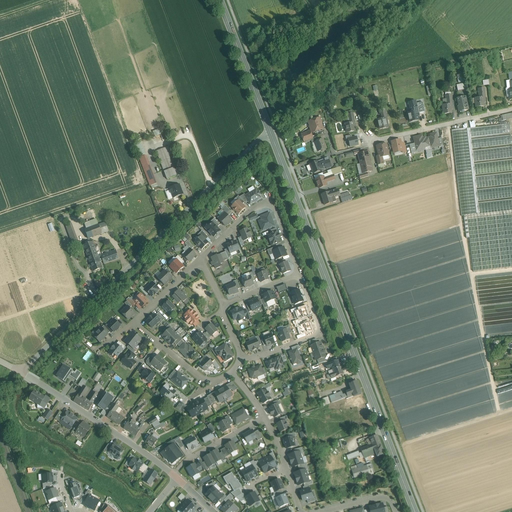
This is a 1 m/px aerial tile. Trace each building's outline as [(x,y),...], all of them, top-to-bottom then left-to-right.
[(465,97),(457,99),(459,107),(458,107),(459,112),(468,110),(465,97)] [(480,98),(475,98),(476,107),(484,107),(483,103),(485,103),(484,98),(480,98)] [(452,104),(442,105),(443,114),(451,114),(451,110),(452,110),(452,104)] [(413,112),(408,113),(410,122),(418,120),(417,117),(419,116),(417,111),(413,112)] [(320,118),(309,122),(310,127),(309,127),(312,133),(322,129),(320,123),(321,123),(320,118)] [(382,119),(377,120),(379,129),(387,127),(386,124),(388,124),(386,118),(382,119)] [(350,123),(345,124),(347,133),(355,131),(354,128),(355,127),(354,122),(350,123)] [(510,124),(470,128),(471,137),(511,133),(510,124)] [(470,128),(451,130),(461,216),(464,216),(479,214),(478,203),(478,201),(476,190),(476,188),(475,176),(475,175),(473,164),(473,162),(472,151),(472,148),(471,139),(471,137),(470,128)] [(310,130),(300,134),(303,142),(313,139),(310,130)] [(428,138),(430,149),(443,146),(440,135),(428,138)] [(511,135),(471,139),(472,148),(511,144),(511,135)] [(357,137),(348,139),(348,140),(350,147),(358,145),(357,137)] [(413,139),(416,153),(430,149),(428,138),(423,139),(423,137),(413,139)] [(319,141),(314,143),(315,143),(318,152),(321,151),(322,152),(325,151),(325,150),(325,149),(326,149),(322,139),(319,141)] [(400,141),(392,143),(394,152),(402,151),(401,145),(400,141)] [(386,144),(377,146),(379,156),(379,158),(382,157),(389,156),(386,144)] [(511,146),(472,151),(473,162),(511,157),(511,146)] [(165,148),(156,151),(164,171),(173,168),(165,148)] [(363,153),(358,154),(360,164),(370,162),(367,152),(363,153)] [(146,155),(139,158),(143,168),(149,165),(146,155)] [(511,159),(473,164),(475,175),(511,170),(511,159)] [(324,163),(319,164),(318,162),(310,165),(313,173),(321,170),(326,168),(325,167),(324,163)] [(370,162),(360,164),(363,173),(367,172),(372,171),(370,162)] [(155,180),(149,165),(143,168),(149,183),(155,180)] [(340,167),(331,170),(333,175),(333,176),(342,173),(340,167)] [(173,168),(164,171),(167,179),(176,176),(174,170),(173,168)] [(511,172),(475,176),(476,188),(511,184),(511,172)] [(324,177),(315,180),(317,185),(317,184),(319,188),(327,185),(326,183),(335,180),(333,176),(333,175),(324,178),(324,177)] [(179,184),(169,188),(173,198),(182,195),(180,189),(181,189),(179,184)] [(511,185),(476,190),(478,201),(511,197),(511,185)] [(257,193),(256,190),(252,193),(251,193),(245,196),(250,204),(260,198),(259,196),(260,195),(258,192),(257,193)] [(329,192),(321,195),(324,205),(333,203),(336,202),(335,197),(340,196),(340,195),(338,190),(329,192)] [(244,203),(238,196),(236,199),(238,201),(242,205),(244,203)] [(511,198),(478,203),(479,214),(511,210),(511,198)] [(242,205),(238,201),(232,207),(233,209),(233,210),(235,211),(236,212),(239,214),(245,208),(242,205)] [(231,213),(225,206),(221,210),(224,213),(227,216),(231,213)] [(511,210),(479,214),(464,216),(466,238),(469,238),(473,272),(511,267),(511,210)] [(227,216),(224,213),(218,219),(225,227),(232,221),(227,216)] [(269,213),(260,217),(263,223),(260,224),(262,230),(274,226),(269,213)] [(220,225),(214,219),(211,222),(212,223),(213,223),(217,228),(220,225)] [(105,222),(98,225),(101,234),(108,231),(105,222)] [(78,242),(71,223),(66,225),(73,244),(78,242)] [(217,228),(213,223),(212,223),(210,226),(208,226),(206,228),(206,230),(213,237),(216,235),(217,235),(220,232),(217,228)] [(98,225),(85,230),(88,239),(101,234),(98,225)] [(247,229),(240,232),(244,241),(251,238),(250,235),(249,232),(247,229)] [(208,238),(202,231),(198,235),(200,238),(201,236),(205,240),(208,238)] [(271,234),(268,235),(269,238),(268,238),(270,242),(271,241),(273,245),(280,242),(276,231),(271,234)] [(205,240),(201,236),(200,238),(195,242),(196,244),(196,246),(197,247),(199,247),(201,250),(208,243),(205,240)] [(174,246),(177,250),(184,244),(181,240),(174,246)] [(194,247),(187,241),(185,244),(190,249),(191,250),(194,247)] [(233,242),(229,244),(230,244),(227,245),(228,249),(230,253),(239,249),(236,241),(233,243),(233,242)] [(84,246),(87,256),(96,252),(92,242),(84,246)] [(275,247),(267,250),(269,256),(273,254),(272,252),(277,250),(275,247)] [(277,250),(272,252),(273,254),(275,260),(287,255),(283,247),(277,250)] [(191,250),(190,249),(183,255),(189,261),(196,255),(191,250)] [(115,251),(98,257),(99,261),(100,262),(103,261),(104,263),(118,258),(115,251)] [(87,256),(91,264),(99,261),(98,257),(96,252),(87,256)] [(225,252),(219,254),(220,255),(223,262),(228,259),(225,252)] [(216,256),(211,258),(213,262),(211,263),(212,266),(214,265),(216,269),(221,267),(220,265),(223,263),(223,262),(220,255),(216,256)] [(184,262),(178,256),(175,258),(177,260),(181,264),(184,262)] [(177,260),(170,267),(176,273),(183,267),(181,264),(177,260)] [(91,264),(88,265),(89,268),(92,267),(93,271),(102,268),(100,262),(99,261),(91,264)] [(280,264),(279,265),(283,274),(290,271),(287,262),(286,262),(280,264)] [(171,273),(164,266),(162,268),(164,270),(168,275),(171,273)] [(164,270),(157,277),(164,285),(172,278),(168,275),(164,270)] [(265,271),(258,274),(261,283),(269,280),(268,277),(265,271)] [(253,284),(250,276),(242,280),(245,288),(253,284)] [(158,289),(152,283),(145,290),(151,296),(154,294),(154,295),(157,292),(156,291),(158,289)] [(234,283),(230,285),(226,287),(229,295),(238,292),(237,290),(234,283)] [(276,287),(278,292),(286,289),(284,284),(276,287)] [(182,293),(179,290),(175,294),(172,297),(175,299),(179,303),(181,300),(183,302),(187,299),(184,296),(186,294),(183,292),(182,293)] [(303,302),(299,290),(291,293),(292,296),(291,298),(292,300),(293,300),(293,301),(295,305),(303,302)] [(275,299),(272,291),(263,295),(264,299),(266,303),(273,300),(275,299)] [(147,301),(141,295),(135,301),(137,303),(141,307),(147,301)] [(257,299),(248,303),(249,304),(252,311),(256,309),(260,307),(257,299)] [(168,301),(162,307),(169,314),(175,308),(168,301)] [(129,308),(128,306),(127,306),(121,313),(128,320),(134,313),(129,308)] [(241,308),(237,309),(234,310),(234,311),(231,312),(234,320),(237,319),(238,322),(242,320),(241,318),(246,316),(245,312),(243,313),(241,308)] [(198,318),(191,310),(184,317),(186,320),(185,320),(188,323),(189,322),(191,325),(193,324),(197,319),(198,318)] [(160,315),(158,313),(155,315),(160,320),(159,320),(161,322),(164,319),(160,315)] [(154,314),(152,317),(151,316),(148,319),(149,319),(146,322),(152,328),(159,320),(160,320),(155,315),(154,314)] [(120,326),(114,319),(111,322),(111,323),(108,326),(113,331),(114,332),(120,326)] [(211,324),(205,329),(207,332),(211,336),(217,331),(211,324)] [(108,326),(107,325),(104,327),(110,332),(111,333),(113,331),(108,326)] [(289,325),(283,327),(284,330),(286,329),(288,334),(292,333),(289,325)] [(104,327),(103,326),(101,328),(108,334),(110,332),(104,327)] [(101,328),(93,336),(100,342),(108,334),(101,328)] [(165,333),(162,336),(167,341),(175,333),(170,329),(170,328),(165,333)] [(284,330),(278,332),(279,335),(279,336),(279,338),(281,338),(282,342),(290,339),(288,334),(286,329),(284,330)] [(136,336),(132,332),(128,337),(137,344),(141,340),(136,336)] [(202,335),(199,332),(193,338),(199,344),(204,345),(205,342),(206,340),(202,335)] [(145,339),(138,333),(136,336),(141,340),(143,342),(145,339)] [(175,333),(167,341),(171,345),(174,343),(179,338),(175,333)] [(205,334),(204,333),(202,335),(206,340),(208,342),(210,340),(209,338),(205,334)] [(271,334),(263,337),(264,339),(266,345),(267,346),(274,343),(271,334)] [(137,344),(128,337),(124,342),(129,345),(133,349),(137,344)] [(179,338),(174,343),(176,345),(177,344),(181,340),(183,339),(180,337),(179,338)] [(256,340),(246,344),(249,351),(252,350),(253,350),(256,349),(256,348),(259,347),(259,345),(256,339),(256,340)] [(126,347),(119,341),(116,344),(123,350),(126,347)] [(318,343),(311,346),(313,353),(323,350),(320,342),(318,343)] [(189,349),(184,343),(178,350),(187,359),(195,352),(191,347),(189,349)] [(116,344),(114,346),(113,346),(110,349),(111,350),(108,353),(112,356),(114,354),(117,357),(123,350),(116,344)] [(225,344),(215,351),(218,354),(220,353),(225,361),(233,356),(225,344)] [(133,349),(129,345),(127,348),(130,351),(134,353),(136,351),(133,349)] [(301,361),(297,349),(288,352),(293,364),(296,363),(296,364),(297,364),(300,363),(301,362),(300,362),(301,361)] [(83,358),(87,361),(93,353),(89,350),(83,358)] [(323,350),(313,353),(316,360),(317,360),(324,357),(326,357),(323,350)] [(134,358),(128,354),(127,355),(121,361),(131,369),(136,363),(133,360),(134,358)] [(164,361),(157,355),(154,359),(151,363),(153,365),(160,371),(166,364),(163,362),(164,361)] [(206,355),(199,361),(201,363),(207,358),(208,358),(206,355)] [(150,356),(146,361),(146,364),(151,367),(153,365),(151,363),(154,359),(150,356)] [(281,357),(272,360),(272,361),(274,367),(275,370),(284,367),(281,357)] [(201,363),(199,365),(205,371),(213,364),(207,358),(201,363)] [(338,360),(330,363),(326,365),(327,369),(332,367),(333,370),(340,367),(338,360)] [(272,361),(266,363),(268,369),(274,367),(272,361)] [(70,369),(63,365),(60,369),(62,371),(60,373),(57,378),(62,380),(62,381),(65,383),(73,371),(70,369)] [(260,365),(248,370),(251,379),(253,378),(253,379),(254,379),(257,378),(257,377),(264,374),(262,369),(260,365)] [(340,367),(333,370),(334,373),(330,374),(331,378),(335,377),(343,374),(340,367)] [(75,369),(71,376),(77,380),(81,373),(75,369)] [(156,375),(149,370),(147,371),(143,376),(142,378),(145,381),(146,380),(150,384),(153,379),(156,375)] [(174,370),(168,377),(171,380),(177,373),(174,370)] [(97,372),(93,379),(97,382),(101,375),(97,372)] [(171,380),(180,387),(182,384),(184,385),(188,381),(177,372),(177,373),(171,380)] [(356,381),(349,384),(351,390),(346,392),(346,394),(343,395),(342,395),(343,399),(346,398),(347,397),(348,398),(353,396),(354,396),(361,393),(359,387),(358,387),(356,381)] [(232,382),(225,386),(226,387),(229,391),(232,389),(233,392),(238,389),(232,382)] [(98,383),(93,391),(97,394),(102,386),(98,383)] [(176,392),(166,384),(161,391),(170,399),(176,392)] [(84,387),(74,402),(83,407),(87,400),(83,397),(88,389),(84,387)] [(229,391),(226,387),(222,389),(221,389),(220,389),(225,399),(231,396),(229,391)] [(225,399),(220,389),(219,390),(218,391),(215,393),(214,393),(217,398),(220,402),(225,399)] [(264,390),(258,394),(263,404),(271,399),(269,396),(270,396),(268,392),(267,393),(265,389),(264,390)] [(49,400),(34,391),(32,395),(33,397),(31,400),(37,404),(37,408),(47,409),(47,405),(49,400)] [(214,392),(207,396),(207,397),(211,404),(215,402),(214,399),(217,398),(214,393),(215,393),(214,392)] [(96,407),(104,412),(113,398),(105,393),(96,407)] [(361,393),(354,396),(356,402),(358,408),(365,405),(361,393)] [(90,397),(88,401),(87,400),(83,407),(89,411),(93,404),(92,403),(95,399),(91,396),(90,397)] [(346,399),(348,404),(349,405),(356,402),(354,396),(353,396),(348,398),(346,399)] [(207,397),(203,400),(207,408),(212,405),(211,404),(207,397)] [(203,400),(203,399),(195,404),(200,413),(208,408),(207,408),(203,400)] [(181,402),(175,409),(178,411),(184,404),(181,402)] [(184,404),(178,411),(181,413),(182,412),(187,406),(184,404)] [(195,404),(188,407),(187,409),(192,417),(200,413),(195,404)] [(271,407),(270,408),(271,411),(269,412),(271,415),(273,414),(274,417),(282,414),(277,404),(271,407)] [(114,408),(111,411),(107,417),(114,422),(119,415),(115,412),(117,410),(114,408)] [(47,420),(52,412),(48,409),(43,417),(47,420)] [(243,409),(232,416),(236,424),(248,417),(243,409)] [(60,411),(55,419),(60,423),(62,421),(62,420),(65,415),(60,411)] [(77,419),(67,412),(65,415),(62,420),(62,421),(71,427),(77,419)] [(114,422),(119,425),(124,418),(119,415),(114,422)] [(130,417),(128,420),(129,421),(124,428),(130,432),(135,426),(132,424),(134,420),(131,418),(130,417)] [(156,417),(148,422),(150,425),(158,420),(156,417)] [(229,426),(226,420),(223,421),(221,421),(220,422),(220,423),(218,424),(223,433),(231,428),(229,426)] [(281,422),(277,424),(280,432),(288,429),(285,420),(281,422)] [(79,422),(74,429),(77,431),(82,424),(79,422)] [(77,431),(76,432),(83,436),(85,432),(88,432),(90,428),(83,423),(82,424),(77,431)] [(137,428),(135,426),(130,432),(136,437),(141,429),(142,430),(144,427),(143,426),(140,424),(137,428)] [(215,432),(211,424),(207,426),(209,430),(210,430),(212,434),(215,432)] [(209,430),(200,435),(205,443),(214,438),(212,434),(210,430),(209,430)] [(252,430),(243,435),(247,442),(249,445),(250,445),(253,443),(252,440),(256,438),(256,437),(254,433),(252,430)] [(261,434),(259,430),(254,433),(256,437),(256,438),(258,441),(263,438),(261,434)] [(386,452),(380,433),(370,437),(373,443),(362,447),(365,454),(376,449),(378,455),(386,452)] [(158,440),(150,435),(145,442),(149,444),(148,445),(152,448),(158,440)] [(284,440),(287,449),(296,447),(293,437),(284,440)] [(191,439),(190,438),(187,440),(186,442),(185,443),(189,450),(192,448),(193,450),(196,448),(195,447),(198,445),(194,438),(191,439)] [(184,446),(180,439),(175,441),(176,443),(180,449),(184,446)] [(233,441),(225,446),(226,447),(230,454),(237,450),(233,441)] [(108,444),(104,451),(108,454),(109,452),(112,447),(108,444)] [(170,447),(161,454),(165,459),(167,458),(172,464),(179,459),(178,458),(181,455),(174,445),(173,444),(170,447)] [(118,446),(117,447),(114,445),(112,447),(109,452),(116,457),(116,459),(117,460),(120,460),(121,458),(120,456),(123,451),(120,449),(120,448),(118,446)] [(226,447),(220,450),(222,452),(225,458),(230,455),(230,454),(226,447)] [(219,454),(216,450),(213,452),(213,453),(210,454),(215,463),(222,460),(222,459),(219,454)] [(300,451),(288,455),(290,461),(302,458),(300,451)] [(359,455),(361,458),(363,458),(362,453),(359,454),(358,451),(346,455),(348,459),(359,455)] [(215,463),(210,454),(203,458),(205,462),(209,468),(209,467),(215,464),(215,463)] [(271,455),(259,462),(263,468),(265,473),(277,466),(274,462),(271,455)] [(137,460),(134,458),(129,466),(132,468),(131,469),(134,471),(135,470),(138,472),(139,470),(143,464),(140,462),(140,461),(138,460),(137,460)] [(302,458),(290,461),(292,468),(304,464),(302,459),(302,458)] [(206,469),(202,463),(203,463),(202,461),(197,464),(198,465),(201,470),(201,472),(206,469)] [(368,463),(353,468),(356,479),(372,474),(368,463)] [(148,467),(143,464),(139,470),(144,474),(146,471),(146,470),(148,467)] [(195,464),(186,469),(191,478),(200,473),(199,471),(201,470),(198,465),(196,466),(195,464)] [(244,476),(247,481),(258,475),(255,469),(253,465),(242,471),(244,476)] [(158,474),(151,470),(149,472),(145,478),(147,479),(145,482),(149,485),(151,482),(152,483),(158,474)] [(306,470),(294,473),(296,480),(308,476),(306,470)] [(232,472),(223,477),(228,484),(230,483),(234,491),(239,488),(242,487),(238,479),(236,480),(232,472)] [(52,474),(42,475),(42,481),(43,484),(51,483),(53,483),(53,481),(53,477),(52,477),(52,474)] [(308,476),(296,480),(298,486),(310,482),(308,476)] [(273,487),(275,491),(283,488),(279,479),(271,482),(273,487)] [(69,488),(73,501),(75,500),(80,498),(82,494),(79,484),(77,483),(76,482),(71,484),(71,487),(69,488)] [(206,487),(208,491),(213,486),(215,484),(213,482),(206,487)] [(210,498),(218,490),(213,486),(208,491),(205,494),(210,498)] [(242,493),(239,488),(234,491),(231,493),(236,497),(242,493)] [(56,491),(55,489),(46,492),(49,500),(57,498),(58,497),(58,495),(57,491),(56,491)] [(210,498),(216,504),(220,499),(224,495),(218,490),(210,498)] [(301,492),(303,501),(307,500),(312,498),(309,490),(305,491),(301,492)] [(242,493),(236,497),(241,501),(246,498),(243,493),(242,493)] [(246,498),(250,507),(261,502),(256,493),(246,498)] [(80,498),(75,500),(81,503),(83,498),(85,495),(82,494),(80,498)] [(227,497),(224,500),(227,503),(229,501),(234,497),(230,494),(227,497)] [(276,499),(280,508),(289,504),(285,495),(281,496),(276,499)] [(87,500),(84,505),(95,511),(100,501),(89,496),(87,500)] [(182,511),(197,511),(196,511),(194,511),(192,511),(196,508),(187,500),(184,504),(185,505),(180,510),(182,511)] [(227,503),(221,509),(224,511),(233,511),(237,508),(229,501),(227,503)] [(58,511),(64,510),(61,503),(57,505),(50,508),(52,511),(58,511)] [(383,503),(376,504),(377,511),(385,511),(384,507),(383,503)]
